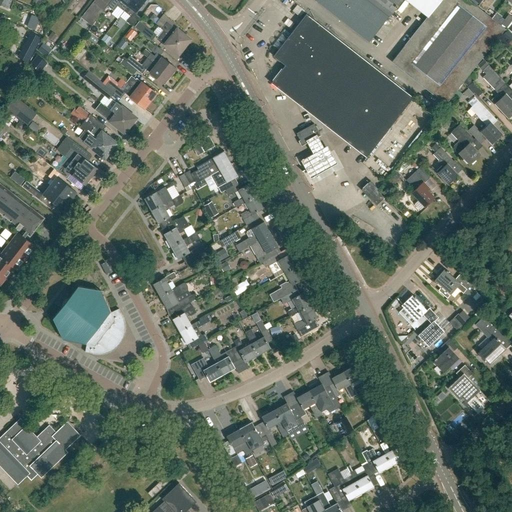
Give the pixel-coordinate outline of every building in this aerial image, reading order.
[(8,9),(11,1),(7,0),(0,0),(0,6),(1,7),(1,6),(8,9)] [(34,0),(37,9),(43,0),(34,0)] [(94,0),(95,0),(81,18),(92,26),(107,6),(111,1),(110,0),(94,0)] [(111,0),(111,1),(107,6),(113,11),(114,10),(117,6),(124,11),(124,10),(132,0),(120,0),(119,2),(116,0),(111,0)] [(132,0),(124,10),(131,16),(130,17),(126,22),(132,27),(140,17),(135,14),(134,13),(135,11),(135,10),(136,11),(144,0),(132,0)] [(416,0),(314,0),(369,42),(389,16),(401,0),(405,0),(410,4),(412,6),(413,5),(416,0)] [(416,0),(413,5),(427,17),(393,61),(447,103),(462,84),(469,76),(505,29),(500,25),(467,0),(416,0)] [(485,12),(494,0),(482,0),(478,6),(485,12)] [(0,7),(0,16),(6,18),(9,10),(0,7)] [(405,23),(412,12),(406,8),(399,19),(405,23)] [(306,14),(273,56),(285,66),(276,77),(271,83),(281,91),(366,157),(413,98),(306,14)] [(505,29),(511,20),(511,17),(508,15),(500,25),(505,29)] [(152,41),(157,35),(140,21),(135,27),(152,41)] [(167,22),(162,29),(163,30),(167,33),(184,47),(190,39),(177,29),(176,29),(173,26),(167,22)] [(163,30),(157,37),(165,43),(165,44),(178,54),(184,47),(167,33),(163,30)] [(40,38),(31,33),(18,58),(27,62),(40,38)] [(101,40),(106,44),(109,39),(105,36),(101,40)] [(50,49),(43,44),(38,51),(44,56),(50,49)] [(151,51),(156,55),(156,54),(159,56),(162,52),(155,46),(151,51)] [(151,61),(169,75),(175,68),(162,57),(162,58),(159,56),(156,54),(156,55),(155,56),(145,49),(142,53),(148,57),(147,58),(151,61)] [(42,72),(49,62),(40,56),(33,66),(42,72)] [(169,75),(151,61),(147,58),(141,65),(130,56),(126,61),(138,70),(142,73),(146,68),(151,72),(150,73),(163,83),(169,75)] [(134,75),(138,70),(126,61),(124,59),(120,63),(134,75)] [(51,74),(55,68),(49,63),(45,69),(51,74)] [(511,100),(508,97),(511,92),(511,89),(490,66),(484,72),(486,74),(484,76),(496,88),(495,90),(499,94),(492,101),(503,112),(502,113),(505,117),(506,116),(508,117),(511,113),(511,100)] [(100,92),(106,85),(89,71),(83,78),(100,92)] [(131,85),(150,100),(156,93),(142,82),(136,78),(136,79),(132,76),(127,82),(131,85)] [(462,84),(468,88),(473,82),(474,80),(469,76),(462,84)] [(110,80),(106,85),(121,98),(125,93),(110,80)] [(14,93),(18,85),(10,81),(6,89),(14,93)] [(131,85),(127,82),(121,89),(131,96),(130,97),(144,108),(150,100),(131,85)] [(28,125),(37,113),(15,96),(6,108),(28,125)] [(492,145),(503,135),(493,125),(497,121),(474,96),(468,102),(472,106),(470,108),(486,125),(480,131),(487,138),(486,139),(492,145)] [(111,110),(131,125),(137,117),(122,106),(121,106),(117,102),(117,103),(111,98),(105,105),(111,110)] [(131,125),(111,110),(105,105),(102,103),(97,111),(110,121),(109,121),(125,133),(131,125)] [(0,126),(6,131),(9,133),(12,129),(9,126),(16,117),(7,110),(0,118),(0,126)] [(117,143),(102,131),(106,126),(90,114),(80,126),(87,131),(92,135),(91,135),(111,151),(117,143)] [(317,136),(319,134),(314,124),(296,134),(302,144),(306,142),(317,136)] [(480,154),(470,143),(474,139),(460,124),(451,133),(459,141),(454,146),(454,149),(459,154),(460,153),(464,158),(463,159),(468,164),(469,163),(470,164),(480,154)] [(111,151),(91,135),(92,135),(87,131),(82,138),(86,142),(86,143),(90,146),(105,158),(111,151)] [(384,153),(400,134),(396,131),(392,135),(389,134),(378,148),(384,153)] [(202,147),(212,141),(209,136),(199,142),(201,145),(202,147)] [(325,149),(317,136),(306,142),(315,157),(302,164),(311,181),(338,166),(328,148),(325,149)] [(212,141),(202,147),(205,152),(215,146),(212,141)] [(449,184),(458,175),(449,166),(454,161),(441,147),(434,154),(439,160),(438,161),(444,167),(438,173),(442,177),(441,179),(446,184),(447,183),(449,184)] [(65,156),(91,176),(97,168),(82,156),(81,157),(71,148),(65,156)] [(417,150),(408,157),(416,168),(425,161),(417,150)] [(196,183),(211,175),(231,163),(225,151),(213,158),(206,162),(209,167),(200,172),(199,169),(191,173),(196,181),(196,183)] [(85,184),(91,176),(65,156),(67,157),(57,170),(46,161),(67,178),(71,173),(85,184)] [(66,178),(67,178),(46,161),(39,169),(54,181),(50,185),(57,191),(69,200),(76,192),(63,182),(57,177),(60,173),(66,178)] [(225,190),(237,183),(234,178),(238,176),(231,163),(211,175),(218,187),(222,185),(225,190)] [(416,171),(409,178),(415,184),(418,187),(412,193),(425,206),(434,197),(428,190),(429,189),(424,183),(430,177),(420,167),(416,171)] [(184,174),(190,184),(196,181),(191,173),(190,171),(184,174)] [(185,187),(190,184),(184,174),(179,176),(185,187)] [(25,179),(21,176),(17,182),(21,185),(25,179)] [(36,197),(40,191),(27,181),(22,186),(36,197)] [(381,201),(384,198),(377,190),(378,189),(370,181),(365,185),(361,190),(376,206),(381,201)] [(246,202),(257,195),(250,183),(240,189),(237,183),(225,190),(228,196),(239,190),(243,198),(241,200),(240,199),(234,202),(236,207),(246,202)] [(6,276),(9,272),(13,267),(17,269),(35,246),(25,238),(28,234),(30,236),(31,235),(37,228),(37,227),(43,220),(42,220),(44,219),(0,184),(0,212),(17,226),(16,227),(17,228),(17,229),(18,230),(18,229),(19,230),(21,229),(25,232),(22,236),(18,233),(2,254),(0,251),(0,283),(0,284),(6,276)] [(69,200),(57,191),(50,185),(43,194),(62,209),(69,200)] [(163,204),(172,199),(168,192),(165,187),(156,192),(144,198),(151,211),(163,204)] [(162,228),(173,222),(166,208),(168,207),(169,208),(175,205),(176,207),(183,203),(184,200),(181,195),(172,199),(163,204),(151,211),(158,223),(160,223),(162,228)] [(257,195),(246,202),(250,210),(247,212),(247,211),(241,215),(243,219),(243,220),(246,225),(259,218),(256,213),(264,208),(257,195)] [(171,246),(183,240),(179,233),(185,230),(184,229),(190,225),(184,216),(173,222),(162,228),(165,233),(164,234),(171,246)] [(247,248),(250,246),(259,241),(271,234),(264,222),(247,231),(246,233),(249,238),(243,241),(247,248)] [(224,246),(240,238),(236,231),(221,240),(222,243),(224,246)] [(271,234),(259,241),(250,246),(255,253),(257,258),(260,264),(262,263),(272,257),(269,252),(278,247),(271,234)] [(195,257),(206,251),(202,245),(190,252),(185,244),(188,242),(189,243),(195,240),(192,235),(183,240),(171,246),(178,259),(183,256),(185,261),(195,256),(195,257)] [(195,256),(185,261),(189,267),(209,256),(206,251),(195,257),(195,256)] [(281,259),(278,254),(272,257),(262,263),(265,268),(268,266),(279,261),(282,267),(267,275),(270,281),(276,278),(285,273),(297,266),(290,254),(281,259)] [(281,298),(297,289),(294,284),(304,279),(297,266),(285,273),(290,281),(287,283),(286,282),(280,285),(282,288),(270,294),(274,302),(281,298)] [(456,279),(444,269),(434,280),(442,287),(438,290),(447,298),(451,295),(457,288),(461,291),(462,293),(472,297),(477,291),(468,284),(469,282),(460,274),(456,279)] [(160,297),(172,290),(167,282),(170,280),(171,281),(177,278),(174,273),(165,278),(165,277),(153,284),(160,297)] [(171,313),(191,302),(190,302),(195,299),(193,295),(191,295),(188,291),(188,287),(186,283),(184,283),(172,290),(160,297),(167,309),(168,308),(171,313)] [(111,312),(109,309),(101,290),(78,286),(53,318),(62,339),(86,344),(85,352),(93,353),(96,354),(99,354),(102,353),(105,353),(109,352),(111,350),(114,348),(113,347),(121,338),(122,338),(123,335),(124,332),(124,328),(124,325),(124,322),(123,319),(122,316),(119,308),(111,312)] [(290,317),(299,311),(311,305),(304,292),(300,294),(297,289),(281,298),(284,304),(292,299),(297,308),(294,309),(293,308),(287,312),(290,317)] [(427,319),(434,313),(430,308),(431,306),(427,301),(422,305),(412,295),(402,305),(416,321),(423,315),(427,319)] [(196,312),(191,302),(171,313),(174,318),(172,319),(180,332),(191,325),(187,317),(190,315),(190,316),(196,312)] [(311,305),(299,311),(304,320),(301,321),(300,320),(294,324),(301,336),(319,326),(315,319),(318,317),(311,305)] [(154,316),(163,312),(161,307),(152,312),(154,316)] [(459,314),(466,322),(471,318),(463,310),(459,314)] [(434,313),(427,319),(431,323),(418,336),(428,346),(444,332),(434,321),(438,317),(434,313)] [(466,322),(459,314),(458,314),(454,318),(462,327),(466,322)] [(191,325),(180,332),(183,337),(180,339),(184,345),(187,343),(190,349),(208,339),(205,333),(198,337),(194,329),(197,327),(197,328),(211,320),(208,316),(191,325)] [(457,331),(462,327),(454,318),(449,322),(457,331)] [(251,343),(258,355),(271,348),(268,343),(272,341),(261,320),(256,323),(263,336),(257,340),(251,329),(245,332),(246,334),(251,343)] [(489,364),(505,349),(498,341),(504,336),(497,328),(490,321),(484,328),(490,335),(494,339),(478,353),(489,364)] [(275,322),(266,326),(268,333),(278,330),(275,322)] [(258,355),(251,343),(243,348),(242,345),(243,344),(239,338),(234,341),(237,346),(231,349),(237,360),(243,357),(245,362),(258,355)] [(443,373),(459,358),(453,352),(458,347),(450,339),(441,347),(445,351),(433,362),(443,373)] [(237,360),(231,349),(226,352),(226,353),(222,356),(216,345),(208,349),(211,354),(216,363),(222,375),(235,368),(233,363),(237,360)] [(222,375),(216,363),(208,367),(206,365),(207,364),(203,358),(198,361),(191,365),(199,379),(206,376),(210,382),(222,375)] [(344,371),(351,383),(359,378),(361,381),(360,382),(363,388),(368,385),(363,376),(357,364),(344,371)] [(461,397),(478,414),(486,406),(490,402),(468,379),(473,374),(465,365),(456,374),(460,378),(448,388),(458,399),(461,397)] [(332,378),(334,383),(329,385),(335,396),(340,393),(338,390),(347,385),(348,388),(347,388),(351,395),(356,392),(351,383),(344,371),(332,378)] [(497,376),(492,381),(497,386),(502,382),(497,376)] [(322,383),(309,390),(316,402),(321,411),(327,408),(329,412),(341,406),(340,404),(335,396),(329,385),(324,388),(322,383)] [(321,411),(316,402),(309,390),(297,397),(299,402),(295,404),(304,421),(308,418),(303,409),(309,406),(313,412),(312,413),(315,418),(323,414),(321,411)] [(287,403),(274,410),(281,421),(286,430),(288,434),(306,425),(304,421),(295,404),(289,407),(287,403)] [(370,417),(381,411),(378,405),(367,412),(370,417)] [(490,410),(486,406),(478,414),(477,415),(481,418),(490,410)] [(264,421),(259,424),(272,446),(277,444),(268,428),(277,424),(278,427),(277,427),(281,433),(283,437),(288,434),(286,430),(281,421),(274,410),(262,417),(264,421)] [(378,427),(375,421),(384,416),(381,411),(370,417),(370,418),(367,420),(373,430),(378,427)] [(343,435),(352,429),(346,417),(336,423),(343,435)] [(36,437),(28,429),(26,426),(27,425),(20,418),(0,437),(0,465),(18,484),(30,472),(28,470),(31,467),(41,477),(68,452),(65,449),(81,435),(67,421),(56,432),(49,425),(36,437)] [(252,422),(239,429),(246,441),(251,450),(264,443),(261,439),(266,436),(272,447),(272,446),(259,424),(254,427),(252,422)] [(229,441),(223,444),(229,456),(235,452),(233,448),(241,443),(243,446),(242,447),(247,454),(252,452),(251,450),(246,441),(239,429),(226,436),(229,441)] [(152,440),(141,435),(139,433),(136,440),(138,441),(149,447),(152,440)] [(385,454),(392,466),(407,457),(403,449),(400,451),(398,447),(389,452),(387,449),(388,448),(385,442),(380,445),(385,454)] [(392,466),(385,454),(377,458),(375,455),(376,455),(373,449),(368,451),(370,455),(365,458),(374,474),(378,472),(379,473),(392,466)] [(234,467),(242,463),(237,455),(230,459),(234,467)] [(251,467),(256,465),(251,456),(246,459),(251,467)] [(368,477),(374,474),(365,458),(364,458),(367,463),(362,466),(367,475),(359,479),(357,476),(358,476),(355,470),(350,472),(351,475),(355,482),(361,493),(374,487),(368,477)] [(353,469),(359,464),(356,460),(350,465),(353,469)] [(308,465),(303,468),(306,473),(311,470),(308,465)] [(361,493),(355,482),(351,475),(344,478),(338,469),(328,474),(334,486),(335,486),(341,498),(346,495),(349,500),(361,493)] [(272,485),(278,481),(275,476),(269,479),(272,485)] [(164,479),(163,479),(148,494),(153,498),(168,483),(164,479)] [(189,511),(188,510),(196,502),(178,483),(161,499),(163,501),(152,511),(189,511)] [(335,501),(341,498),(335,486),(334,486),(329,489),(335,501)] [(322,492),(317,495),(320,500),(325,509),(326,511),(342,511),(337,502),(329,507),(327,504),(328,504),(325,498),(322,492)] [(255,503),(259,510),(266,506),(267,508),(274,504),(269,495),(255,503)] [(307,507),(302,511),(326,511),(325,509),(320,500),(312,504),(307,507)]
